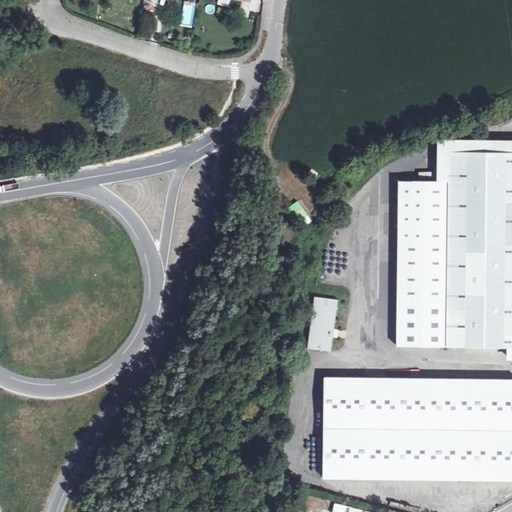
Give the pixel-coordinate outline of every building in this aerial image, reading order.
[(180,25),(193,27),(197,3),(185,0),(180,25)] [(511,155),(448,155),(447,185),(446,247),(408,246),(396,246),(393,349),(511,350),(511,155)] [(410,185),(408,246),(446,247),(447,185),(410,185)] [(298,220),(303,228),(313,219),(299,199),(287,208),(296,223),(298,220)] [(330,341),(332,332),(337,303),(314,299),(305,353),(328,357),(330,341)] [(511,381),(321,381),(321,482),(511,482),(511,381)] [(334,503),(332,511),(365,511),(366,510),(334,503)]
